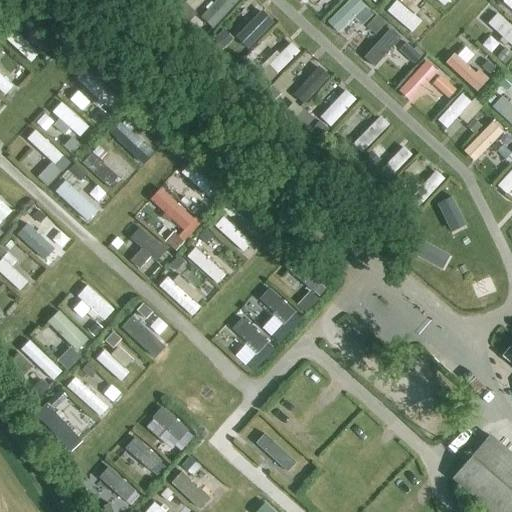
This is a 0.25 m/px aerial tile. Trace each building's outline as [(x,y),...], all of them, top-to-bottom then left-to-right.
[(199,9),(207,0),(189,0),(190,0),(199,9)] [(218,27),(243,0),(217,0),(204,15),(218,27)] [(342,31),(368,3),(364,0),(350,0),(349,1),(348,0),(334,0),(334,1),(342,8),(331,21),(342,31)] [(415,33),(426,21),(401,0),(398,0),(389,11),(415,33)] [(183,4),(176,11),(188,22),(194,15),(192,13),(183,4)] [(248,48),(278,23),(266,9),(237,34),(248,48)] [(14,11),(10,16),(18,23),(22,18),(14,11)] [(380,14),(371,25),(384,35),(393,24),(380,14)] [(34,23),(30,28),(38,35),(42,30),(34,23)] [(4,25),(0,28),(0,31),(7,38),(12,32),(4,25)] [(380,66),(406,37),(394,27),(369,56),(380,66)] [(33,62),(43,52),(19,28),(9,38),(33,62)] [(399,47),(419,62),(425,53),(405,39),(399,47)] [(279,72),(305,52),(296,40),(270,60),(279,72)] [(240,57),(229,46),(220,55),(231,66),(240,57)] [(415,101),(443,71),(429,58),(401,88),(415,101)] [(486,62),(480,69),(488,76),(494,69),(486,62)] [(309,104),(336,75),(323,63),(296,92),(309,104)] [(78,80),(117,110),(127,98),(88,67),(78,80)] [(0,69),(0,87),(9,95),(18,85),(0,69)] [(436,85),(454,96),(461,85),(442,74),(436,85)] [(511,115),(511,96),(499,87),(490,99),(511,115)] [(348,90),(324,117),(334,126),(358,99),(348,90)] [(451,128),(462,116),(470,123),(484,107),(465,91),(440,119),(451,128)] [(83,138),(93,126),(65,100),(55,112),(83,138)] [(134,111),(126,119),(134,126),(142,118),(134,111)] [(301,112),(294,119),(304,128),(312,120),(302,111),(301,112)] [(99,112),(91,121),(96,127),(105,118),(99,112)] [(356,141),(365,151),(394,125),(385,115),(356,141)] [(491,119),(468,152),(480,159),(502,127),(491,119)] [(125,121),(113,134),(146,164),(158,151),(125,121)] [(318,122),(310,131),(319,140),(327,131),(318,122)] [(69,139),(60,148),(70,157),(78,148),(69,139)] [(403,149),(396,142),(382,156),(389,163),(403,149)] [(346,143),(337,153),(345,161),(355,152),(346,143)] [(95,150),(85,161),(113,185),(122,175),(95,150)] [(371,169),(380,161),(371,152),(362,161),(371,169)] [(184,173),(214,197),(223,187),(192,162),(184,173)] [(426,201),(450,178),(440,167),(416,189),(426,201)] [(74,169),(69,176),(78,184),(83,177),(74,169)] [(70,178),(58,191),(92,221),(103,208),(70,178)] [(188,229),(200,215),(164,186),(153,201),(188,229)] [(203,217),(213,208),(192,186),(183,195),(203,217)] [(0,227),(1,228),(17,212),(0,193),(0,227)] [(455,232),(471,225),(457,194),(440,202),(455,232)] [(219,211),(208,223),(213,228),(224,216),(219,211)] [(36,212),(28,221),(36,228),(44,219),(36,212)] [(52,261),(61,251),(28,223),(19,233),(52,261)] [(205,230),(197,239),(204,245),(212,236),(205,230)] [(448,269),(456,254),(423,237),(415,252),(448,269)] [(115,239),(108,246),(114,251),(121,245),(115,239)] [(9,242),(3,248),(7,252),(13,246),(9,242)] [(222,283),(231,272),(197,246),(189,257),(222,283)] [(139,250),(127,262),(136,271),(148,258),(139,250)] [(178,260),(171,269),(178,275),(186,266),(178,260)] [(196,316),(205,305),(171,274),(161,285),(196,316)] [(84,300),(75,308),(86,319),(94,311),(105,322),(119,309),(92,283),(79,295),(84,300)] [(319,287),(313,294),(317,298),(324,290),(319,287)] [(141,305),(134,312),(144,321),(151,313),(141,305)] [(293,314),(284,325),(291,331),(301,321),(293,314)] [(94,324),(86,333),(92,338),(100,330),(94,324)] [(112,334),(103,343),(110,351),(119,341),(112,334)] [(35,337),(24,348),(56,381),(67,370),(35,337)] [(266,344),(257,354),(264,360),(273,350),(266,344)] [(511,345),(502,357),(511,365),(511,345)] [(86,365),(80,372),(90,380),(95,372),(86,365)] [(78,375),(69,387),(106,416),(115,405),(78,375)] [(40,380),(30,390),(37,398),(48,389),(40,380)] [(59,392),(51,398),(58,405),(65,399),(59,392)] [(39,414),(75,450),(89,436),(52,400),(39,414)] [(258,442),(274,425),(261,413),(246,431),(258,442)] [(292,471),(302,461),(271,430),(261,440),(292,471)] [(177,444),(173,448),(179,453),(191,438),(186,434),(177,444)] [(489,511),(511,511),(511,456),(488,436),(451,479),(489,511)] [(188,459),(180,467),(190,477),(198,468),(188,459)] [(159,464),(151,474),(155,478),(164,469),(159,464)] [(165,490),(159,497),(165,502),(171,495),(165,490)] [(132,494),(124,503),(129,507),(137,498),(132,494)] [(171,511),(158,500),(147,511),(171,511)] [(283,511),(270,500),(259,511),(258,511),(283,511)]
